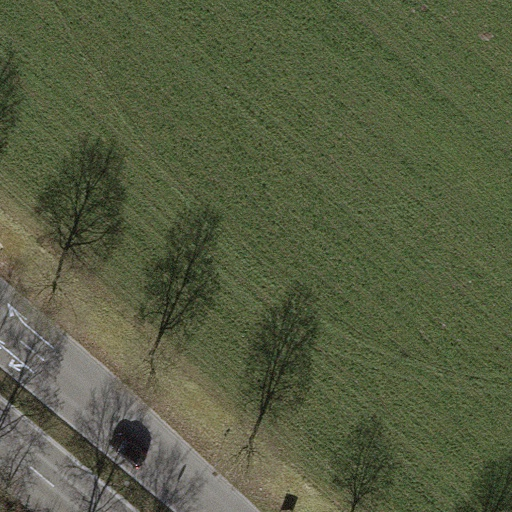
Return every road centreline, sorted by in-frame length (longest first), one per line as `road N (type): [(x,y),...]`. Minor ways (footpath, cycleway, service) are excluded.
road 1 (primary): [(223,511),(0,316)]
road 2 (primary): [(0,435),(93,511)]
